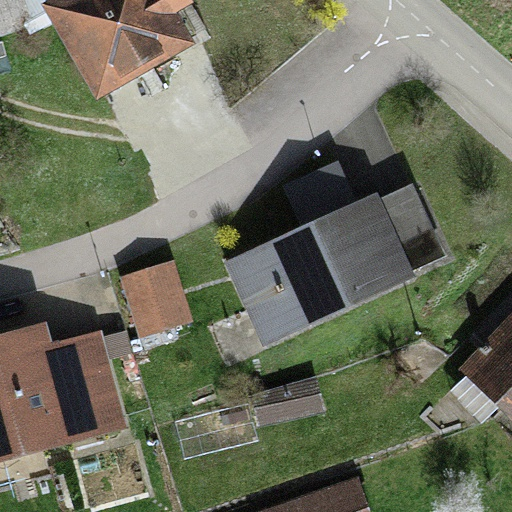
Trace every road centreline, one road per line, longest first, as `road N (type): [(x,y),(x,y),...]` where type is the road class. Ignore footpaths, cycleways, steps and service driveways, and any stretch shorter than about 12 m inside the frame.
road 1 (residential): [(411,13),(192,214),(101,257),(0,283)]
road 2 (residential): [(511,101),(411,13)]
